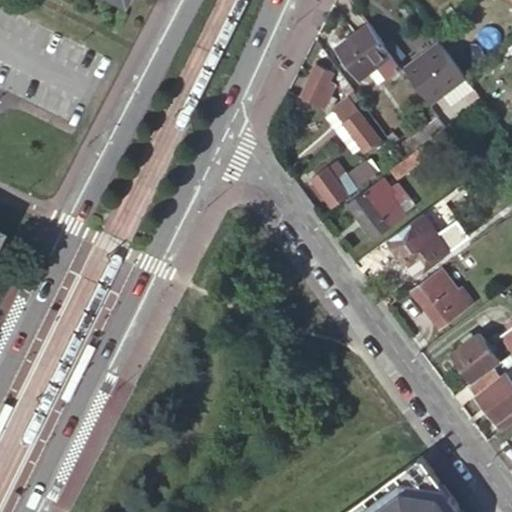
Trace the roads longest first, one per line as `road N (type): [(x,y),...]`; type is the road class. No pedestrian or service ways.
road 1 (residential): [(218,122),(278,183),(505,511)]
road 2 (tertiary): [(27,511),(218,122)]
road 3 (tertiary): [(193,0),(0,377)]
road 4 (tertiary): [(218,122),(278,0)]
